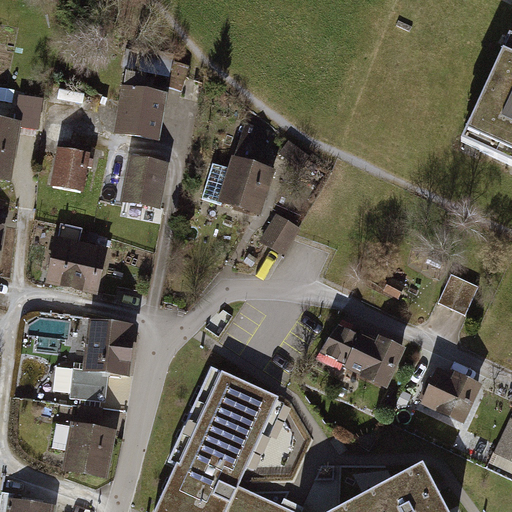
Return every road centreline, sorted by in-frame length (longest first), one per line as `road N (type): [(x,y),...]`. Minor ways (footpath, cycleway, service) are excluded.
road 1 (residential): [(184,328),(227,291),(325,300),(511,385)]
road 2 (residential): [(17,296),(5,456),(27,474),(116,509)]
road 3 (residential): [(116,509),(156,352),(184,328)]
road 4 (residential): [(184,328),(17,296)]
